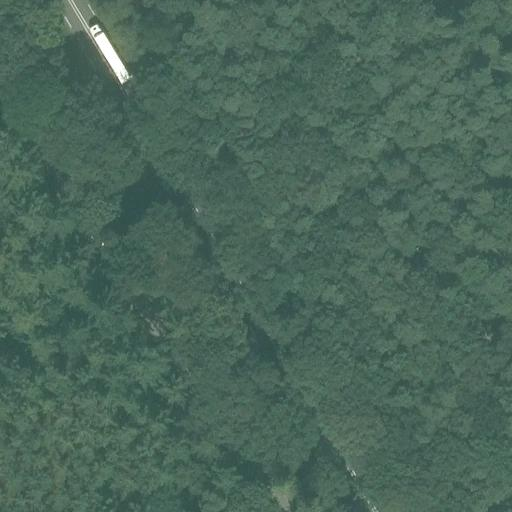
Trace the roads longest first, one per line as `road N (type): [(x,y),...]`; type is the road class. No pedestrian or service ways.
road 1 (primary): [(372,511),(67,0)]
road 2 (unclassified): [(287,511),(244,441),(152,332),(0,77)]
